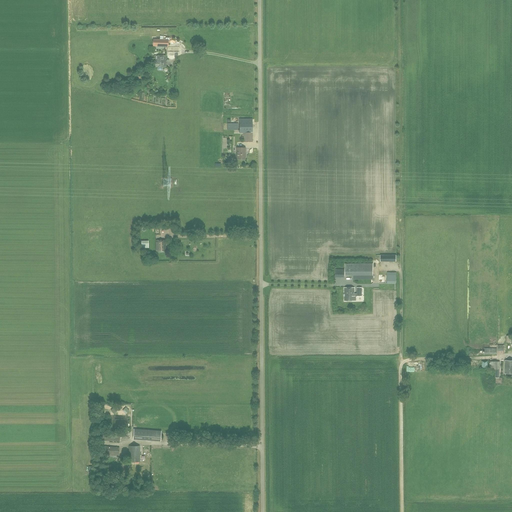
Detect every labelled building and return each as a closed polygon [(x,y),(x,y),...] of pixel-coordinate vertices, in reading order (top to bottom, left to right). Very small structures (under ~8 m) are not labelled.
[(162,70),(162,67),(166,67),(166,57),(156,57),(156,62),(153,61),(153,67),(158,67),(158,70),(161,71),(162,70)] [(252,142),(252,119),(239,119),(239,133),(244,133),(244,142),(252,142)] [(237,148),(237,159),(245,159),(244,153),(245,153),(245,148),(237,148)] [(156,252),(165,252),(165,240),(156,240),(156,252)] [(373,275),(373,264),(345,264),(345,275),(373,275)] [(387,281),(387,283),(396,283),(396,276),(387,275),(387,281)] [(344,288),(344,301),(356,301),(356,296),(361,296),(362,288),(357,288),(357,294),(354,294),(354,288),(344,288)] [(499,370),(499,362),(490,361),(490,369),(495,370),(499,370)] [(97,430),(96,440),(119,442),(120,432),(97,430)] [(160,435),(152,434),(152,433),(134,431),(133,439),(151,440),(151,441),(160,442),(160,435)] [(119,448),(97,446),(97,453),(118,455),(119,448)] [(129,462),(140,462),(140,446),(129,446),(129,462)]
